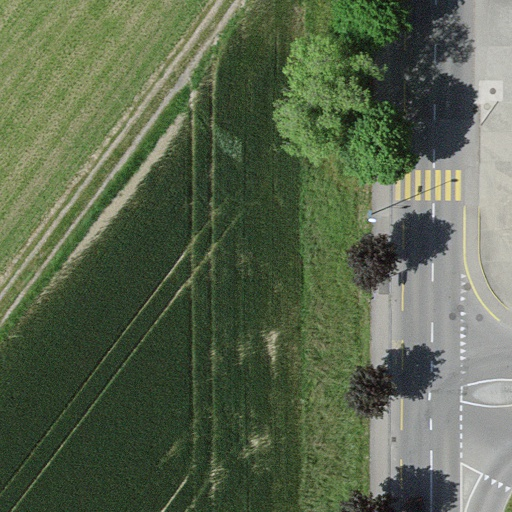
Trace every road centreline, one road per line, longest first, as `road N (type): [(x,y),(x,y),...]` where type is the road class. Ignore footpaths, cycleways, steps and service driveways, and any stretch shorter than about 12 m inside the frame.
road 1 (track): [(0,286),(220,0)]
road 2 (tertiary): [(435,340),(435,0)]
